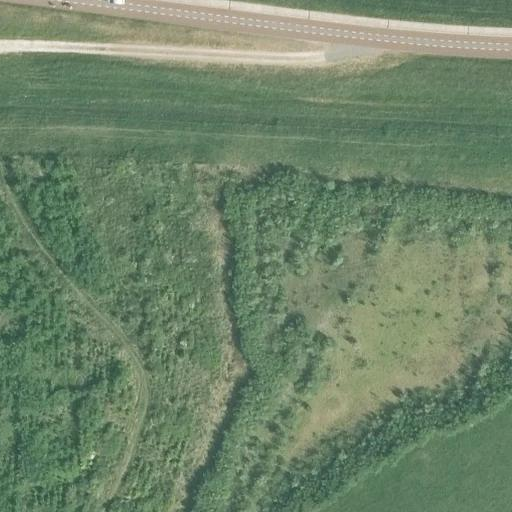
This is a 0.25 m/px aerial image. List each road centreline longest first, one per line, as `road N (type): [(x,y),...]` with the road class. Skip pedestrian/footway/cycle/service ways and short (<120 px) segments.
road 1 (tertiary): [(511,47),(70,0)]
road 2 (track): [(371,36),(330,57),(0,49)]
